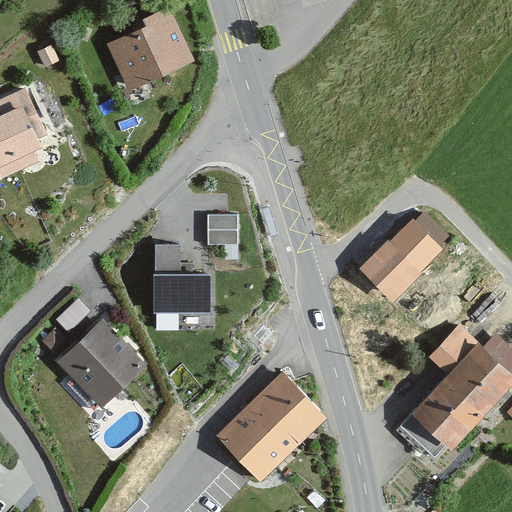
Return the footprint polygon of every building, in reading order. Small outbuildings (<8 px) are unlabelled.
[(156,21),(109,43),(131,89),(201,56),(175,0),(151,11),(156,21)] [(29,102),(0,115),(0,158),(2,162),(47,142),(29,102)] [(452,242),(418,210),(369,260),(403,293),(452,242)] [(238,214),(208,215),(209,246),(239,245),(238,214)] [(216,273),(155,271),(154,310),(215,312),(216,273)] [(77,294),(59,315),(72,325),(89,304),(77,294)] [(155,362),(106,313),(62,356),(111,405),(155,362)] [(453,370),(484,336),(462,316),(431,350),(453,370)] [(511,389),(511,361),(484,336),(453,370),(419,407),(460,445),(511,389)] [(330,411),(285,365),(219,430),(265,476),(330,411)]
